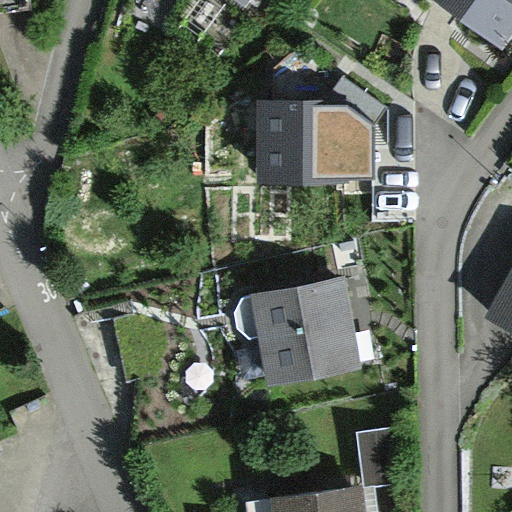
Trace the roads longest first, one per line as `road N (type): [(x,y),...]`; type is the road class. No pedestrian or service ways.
road 1 (residential): [(436,511),(432,236),(511,128)]
road 2 (residential): [(0,220),(124,511)]
road 3 (residential): [(82,0),(57,99),(25,173),(0,189)]
